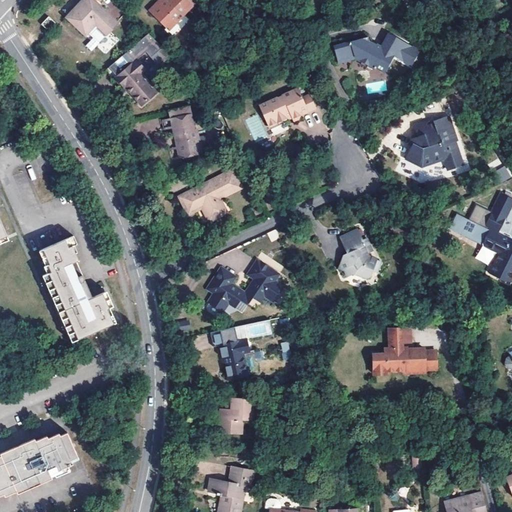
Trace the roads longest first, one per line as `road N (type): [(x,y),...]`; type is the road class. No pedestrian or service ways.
road 1 (residential): [(0,21),(113,203),(152,345)]
road 2 (residential): [(152,345),(155,402),(139,511)]
road 3 (residential): [(152,345),(0,410)]
road 4 (unknown): [(0,171),(30,225),(64,216),(73,222),(99,273)]
